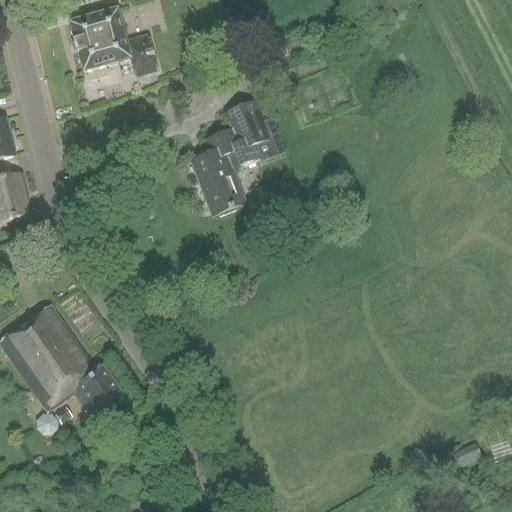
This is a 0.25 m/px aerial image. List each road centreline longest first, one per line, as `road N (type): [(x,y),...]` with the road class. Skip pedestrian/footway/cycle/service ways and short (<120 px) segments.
road 1 (tertiary): [(221,511),(186,422),(65,233)]
road 2 (tertiary): [(65,233),(6,0)]
road 3 (track): [(511,156),(427,0)]
